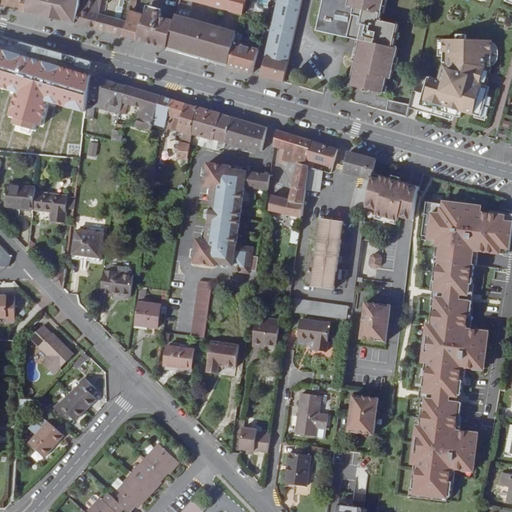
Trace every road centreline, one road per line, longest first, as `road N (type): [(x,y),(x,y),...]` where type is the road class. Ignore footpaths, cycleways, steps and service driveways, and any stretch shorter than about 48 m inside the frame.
road 1 (secondary): [(0,28),(511,174)]
road 2 (residential): [(28,266),(142,388)]
road 3 (residential): [(33,511),(142,388)]
road 4 (residential): [(284,376),(263,508)]
